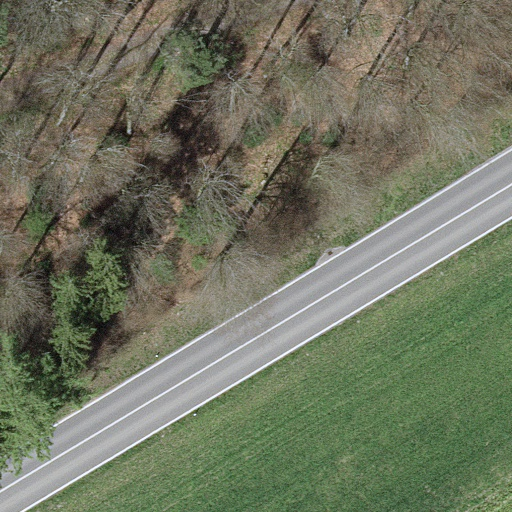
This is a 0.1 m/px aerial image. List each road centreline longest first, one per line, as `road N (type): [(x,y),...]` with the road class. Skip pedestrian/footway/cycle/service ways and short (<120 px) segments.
road 1 (secondary): [(0,500),(511,186)]
road 2 (track): [(0,90),(276,0)]
